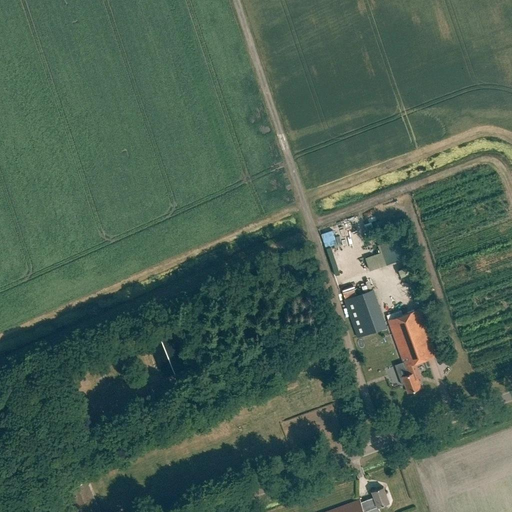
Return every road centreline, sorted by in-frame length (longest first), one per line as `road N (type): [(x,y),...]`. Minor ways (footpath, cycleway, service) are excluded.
road 1 (track): [(349,344),(235,0)]
road 2 (unclassified): [(203,511),(511,397)]
